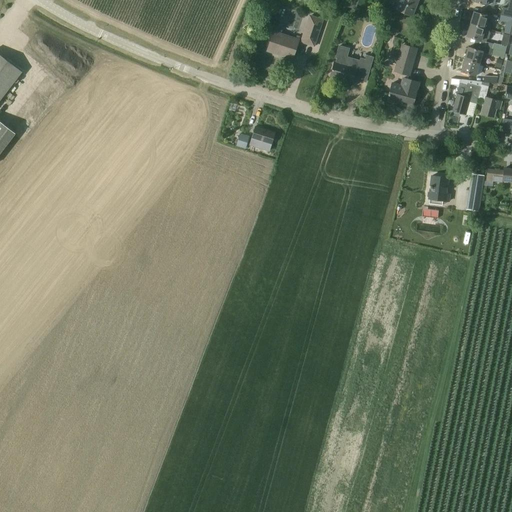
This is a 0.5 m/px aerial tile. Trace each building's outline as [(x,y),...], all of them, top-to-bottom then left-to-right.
[(412,15),(417,0),(399,0),(396,9),(412,15)] [(502,7),(501,14),(511,17),(511,0),(509,0),(508,7),(506,8),(502,7)] [(486,24),(489,16),(474,11),(470,24),(485,28),(490,30),(491,25),(486,24)] [(511,23),(511,17),(501,14),(499,20),(511,23)] [(315,47),(324,20),(309,15),(300,43),(315,47)] [(481,40),(486,42),(487,40),(489,39),(490,34),(489,32),(490,30),(485,28),(470,24),(467,35),(481,40)] [(294,56),(300,39),(274,31),(267,51),(278,54),(279,51),(294,56)] [(0,41),(0,156),(56,83),(49,77),(57,66),(34,47),(29,53),(5,35),(0,41)] [(493,44),(492,49),(505,52),(507,47),(494,43),(493,44)] [(409,75),(416,48),(403,44),(395,72),(409,75)] [(342,78),(353,82),(355,77),(358,78),(357,80),(366,82),(373,58),(367,56),(366,60),(361,59),(360,61),(347,57),(349,49),(339,46),(336,57),(338,58),(336,63),(334,62),(330,76),(342,80),(342,78)] [(485,46),(483,51),(483,53),(504,58),(505,52),(485,46)] [(480,64),(483,53),(483,51),(469,47),(465,59),(480,64)] [(480,64),(465,59),(461,71),(476,76),(480,64)] [(502,65),(497,84),(501,85),(504,72),(511,74),(511,70),(511,68),(505,66),(502,65)] [(416,90),(418,82),(404,78),(402,86),(392,83),(388,100),(400,103),(401,101),(413,104),(417,90),(416,90)] [(477,98),(482,82),(461,79),(453,111),(466,114),(470,102),(477,104),(478,98),(477,98)] [(502,102),(499,101),(486,97),(489,86),(489,83),(484,82),(482,82),(477,98),(478,98),(485,100),(481,114),(494,118),(497,107),(501,108),(502,102)] [(252,138),(250,145),(269,151),(275,133),(256,127),(252,138)] [(239,133),(235,146),(245,149),(248,136),(239,133)] [(511,181),(511,168),(504,168),(504,171),(487,169),(486,181),(503,183),(503,181),(511,181)] [(429,192),(428,197),(429,197),(429,199),(443,201),(449,202),(450,194),(446,194),(449,177),(432,175),(430,192),(429,192)] [(473,175),(471,191),(481,193),(484,176),(473,175)]
